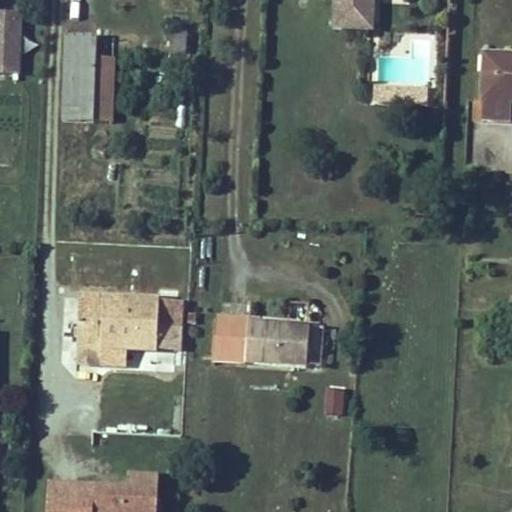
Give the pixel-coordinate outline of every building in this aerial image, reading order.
[(338,0),(337,29),(375,31),(376,0),(338,0)] [(0,9),(0,69),(23,70),(24,10),(0,9)] [(192,53),(193,35),(176,34),(176,53),(192,53)] [(67,121),(98,122),(99,59),(100,40),(69,39),(67,121)] [(380,56),(379,79),(428,81),(429,43),(411,43),(411,57),(380,56)] [(511,98),(511,49),(489,49),(485,118),(511,119),(511,99),(511,98)] [(99,59),(98,122),(115,122),(117,60),(99,59)] [(382,103),(408,104),(409,89),(383,88),(382,103)] [(434,91),(409,89),(408,104),(432,106),(434,91)] [(105,362),(105,347),(108,297),(83,296),(80,346),(79,361),(105,362)] [(108,297),(105,347),(127,348),(161,350),(163,300),(108,297)] [(310,304),(291,303),(291,318),(309,319),(310,304)] [(223,359),(314,366),(315,322),(227,315),(223,359)] [(163,324),(161,351),(182,353),(184,325),(163,324)] [(127,348),(105,347),(105,362),(126,363),(127,348)] [(346,391),(328,390),(326,413),(345,415),(346,391)] [(55,480),(53,511),(160,511),(163,477),(130,474),(130,484),(55,480)]
